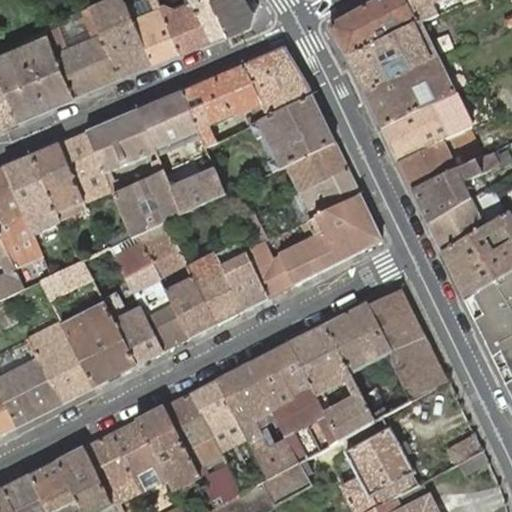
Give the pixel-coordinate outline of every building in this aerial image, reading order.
[(104,0),(103,0),(92,5),(95,13),(122,76),(155,62),(135,16),(129,3),(127,0),(122,0),(107,7),(104,0)] [(155,7),(151,0),(135,0),(129,3),(135,16),(155,7)] [(155,62),(183,50),(162,4),(160,0),(151,0),(155,7),(135,16),(155,62)] [(183,50),(214,36),(197,0),(187,0),(175,5),(167,1),(162,4),(183,50)] [(197,0),(214,36),(232,29),(218,0),(197,0)] [(259,5),(256,0),(218,0),(232,29),(254,19),(259,5)] [(331,29),(349,59),(420,26),(405,0),(379,0),(331,27),(331,29)] [(405,0),(420,26),(423,24),(440,16),(436,7),(447,0),(405,0)] [(76,95),(122,76),(95,13),(87,16),(89,20),(95,34),(67,46),(61,32),(59,28),(48,33),(49,34),(76,95)] [(95,34),(89,20),(61,32),(67,46),(95,34)] [(349,59),(366,94),(440,59),(437,52),(429,55),(418,32),(426,28),(423,24),(420,26),(349,59)] [(429,55),(437,52),(432,42),(430,38),(426,28),(418,32),(429,55)] [(0,71),(20,119),(76,95),(49,34),(20,47),(0,55),(0,71)] [(285,50),(183,93),(205,146),(207,148),(218,143),(212,126),(252,109),(262,105),(265,111),(255,116),(247,120),(251,128),(252,127),(314,97),(310,90),(303,78),(287,51),(285,50)] [(366,94),(383,130),(427,109),(450,98),(457,94),(455,88),(453,84),(452,82),(444,66),(443,65),(441,60),(440,59),(366,94)] [(0,127),(20,119),(0,71),(0,127)] [(183,93),(140,111),(156,151),(162,164),(205,146),(183,93)] [(336,143),(314,97),(252,127),(256,135),(262,132),(271,128),(285,157),(276,162),(270,164),(273,173),(288,166),(336,143)] [(383,130),(399,164),(443,142),(445,141),(466,131),(464,125),(459,128),(449,108),(454,106),(450,98),(427,109),(383,130)] [(252,109),(255,116),(265,111),(262,105),(252,109)] [(459,128),(464,125),(454,106),(449,108),(459,128)] [(140,111),(88,134),(105,173),(112,170),(156,151),(140,111)] [(271,128),(262,132),(276,162),(285,157),(271,128)] [(445,141),(459,170),(478,161),(485,158),(470,129),(466,131),(445,141)] [(88,134),(61,145),(85,203),(113,191),(105,173),(88,134)] [(399,164),(413,193),(459,170),(445,141),(443,142),(399,164)] [(349,170),(336,143),(288,166),(301,193),(349,170)] [(61,145),(33,157),(58,214),(77,206),(79,212),(88,209),(85,203),(61,145)] [(413,193),(429,226),(473,199),(465,183),(480,176),(485,174),(483,172),(494,166),(489,156),(485,158),(478,161),(459,170),(413,193)] [(33,157),(6,169),(34,236),(57,227),(55,224),(61,222),(60,220),(58,214),(33,157)] [(114,195),(128,227),(133,238),(138,236),(148,232),(158,227),(165,224),(183,215),(172,189),(166,173),(162,164),(159,160),(152,163),(158,177),(125,190),(120,177),(116,179),(112,170),(105,173),(113,191),(114,195)] [(6,169),(0,171),(0,231),(2,235),(3,239),(16,269),(43,257),(34,236),(6,169)] [(216,170),(172,189),(183,215),(185,214),(195,210),(222,197),(227,195),(216,170)] [(362,197),(349,170),(301,193),(310,213),(300,218),(303,224),(310,221),(362,197)] [(473,199),(487,228),(508,215),(494,187),(473,199)] [(310,213),(301,193),(290,198),(300,218),(310,213)] [(383,241),(362,197),(310,221),(318,238),(312,241),(311,240),(288,252),(280,255),(281,256),(296,286),(383,241)] [(429,226),(443,254),(487,228),(473,199),(429,226)] [(77,206),(58,214),(60,220),(79,212),(77,206)] [(443,254),(465,302),(511,272),(511,212),(508,215),(487,228),(443,254)] [(256,215),(245,220),(257,246),(265,242),(268,241),(256,215)] [(148,232),(138,236),(159,278),(186,264),(165,224),(158,227),(162,235),(152,240),(148,232)] [(128,227),(101,239),(106,251),(111,249),(133,238),(128,227)] [(133,238),(111,249),(134,294),(161,280),(159,278),(138,236),(133,238)] [(0,276),(0,299),(6,297),(24,289),(16,269),(3,239),(0,240),(0,259),(6,274),(0,276)] [(265,242),(257,246),(245,252),(247,255),(269,299),(296,286),(281,256),(274,260),(265,242)] [(245,252),(242,245),(234,249),(239,259),(228,264),(223,254),(218,256),(223,267),(245,311),(269,299),(247,255),(245,252)] [(234,249),(223,254),(228,264),(239,259),(234,249)] [(218,255),(188,269),(193,277),(217,325),(245,311),(223,267),(218,256),(218,255)] [(51,276),(42,281),(58,314),(63,323),(63,324),(69,322),(57,298),(94,280),(84,261),(79,264),(51,276)] [(511,272),(465,302),(486,344),(511,327),(511,272)] [(191,339),(217,325),(193,277),(166,291),(168,295),(191,339)] [(365,401),(376,422),(444,384),(396,290),(364,307),(389,356),(352,376),(358,386),(362,394),(365,401)] [(164,353),(191,339),(168,295),(141,309),(164,353)] [(95,388),(138,366),(113,318),(108,307),(106,303),(69,322),(63,324),(95,388)] [(138,366),(164,353),(141,309),(131,315),(128,310),(118,315),(112,305),(108,307),(113,318),(138,366)] [(364,307),(327,326),(352,376),(389,356),(364,307)] [(62,404),(95,388),(63,324),(63,323),(49,329),(29,339),(62,404)] [(327,326),(290,345),(313,391),(317,397),(323,394),(347,382),(351,389),(358,386),(352,376),(327,326)] [(511,327),(486,344),(500,372),(511,363),(511,327)] [(0,393),(17,427),(62,404),(29,339),(22,343),(31,361),(0,376),(0,393)] [(264,484),(277,507),(314,486),(309,476),(314,473),(307,461),(340,442),(328,419),(325,413),(317,397),(313,391),(290,345),(250,365),(271,406),(273,411),(277,417),(291,445),(301,464),(270,481),(264,484)] [(511,363),(500,372),(508,387),(511,396),(511,363)] [(250,365),(219,381),(239,421),(240,422),(266,409),(269,415),(271,420),(277,417),(273,411),(271,406),(250,365)] [(219,381),(192,395),(212,434),(239,421),(219,381)] [(0,393),(0,436),(17,427),(0,393)] [(323,394),(317,397),(325,413),(332,410),(323,394)] [(328,419),(340,442),(376,422),(365,401),(362,394),(332,410),(325,413),(328,419)] [(192,395),(165,408),(201,478),(216,510),(243,496),(230,469),(211,478),(206,469),(203,470),(202,466),(222,455),(215,441),(212,434),(192,395)] [(165,408),(139,422),(167,477),(174,492),(201,478),(165,408)] [(240,422),(242,427),(243,429),(269,415),(266,409),(240,422)] [(239,421),(212,434),(215,441),(242,427),(240,422),(239,421)] [(139,422),(112,435),(140,491),(167,477),(139,422)] [(258,426),(245,433),(270,481),(301,464),(291,445),(273,454),(258,426)] [(230,469),(243,496),(264,484),(270,481),(245,433),(243,429),(242,427),(215,441),(222,455),(230,469)] [(343,488),(355,511),(373,511),(421,487),(414,475),(416,474),(392,429),(347,453),(361,478),(343,488)] [(460,466),(485,452),(476,434),(447,448),(457,467),(460,466)] [(85,449),(113,504),(117,511),(126,511),(121,502),(140,492),(140,491),(112,435),(85,449)] [(59,463),(83,511),(98,511),(113,504),(85,449),(59,463)] [(485,452),(460,466),(465,478),(491,464),(485,452)] [(83,511),(59,463),(31,476),(49,511),(83,511)] [(49,511),(31,476),(5,490),(16,511),(49,511)] [(216,510),(212,511),(266,511),(277,507),(264,484),(243,496),(216,510)] [(421,487),(373,511),(440,511),(431,495),(425,484),(421,487)] [(16,511),(5,490),(0,492),(0,511),(16,511)] [(149,492),(142,495),(149,508),(156,505),(149,492)]
